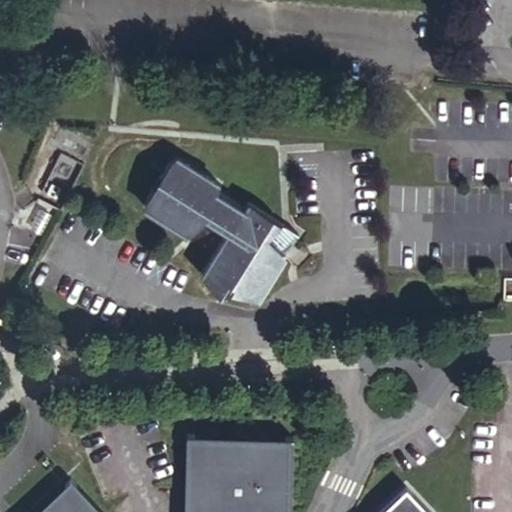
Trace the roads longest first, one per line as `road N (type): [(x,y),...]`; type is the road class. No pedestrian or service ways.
road 1 (unclassified): [(346,351),(16,372)]
road 2 (unclassified): [(377,428),(404,426),(426,406),(451,344)]
